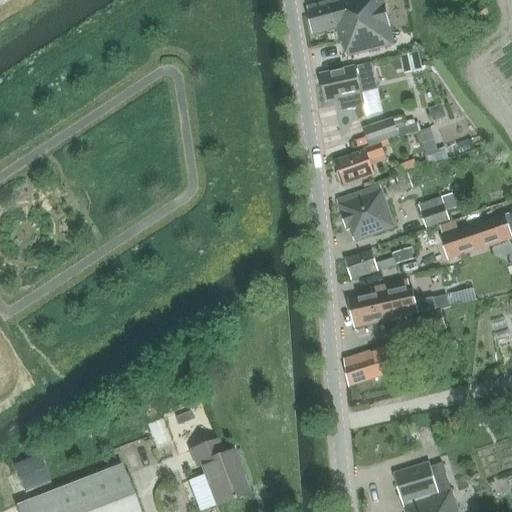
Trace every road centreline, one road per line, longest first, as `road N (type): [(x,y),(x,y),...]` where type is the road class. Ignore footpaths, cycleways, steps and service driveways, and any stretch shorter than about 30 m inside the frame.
road 1 (tertiary): [(347,511),(289,0)]
road 2 (track): [(338,424),(511,378)]
